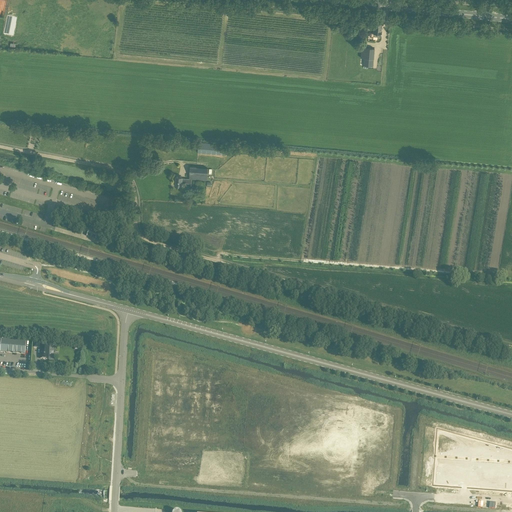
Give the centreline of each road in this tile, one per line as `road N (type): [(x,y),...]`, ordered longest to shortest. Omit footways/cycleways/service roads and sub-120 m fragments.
road 1 (track): [(511,348),(141,237),(127,177)]
road 2 (tertiary): [(511,412),(125,309)]
road 3 (primary): [(485,16),(316,0)]
road 4 (unclassified): [(113,511),(121,379)]
road 5 (unclassified): [(127,177),(0,147)]
road 6 (tertiary): [(125,309),(0,274)]
road 7 (tertiary): [(0,278),(125,309)]
road 8 (residential): [(121,379),(0,370)]
